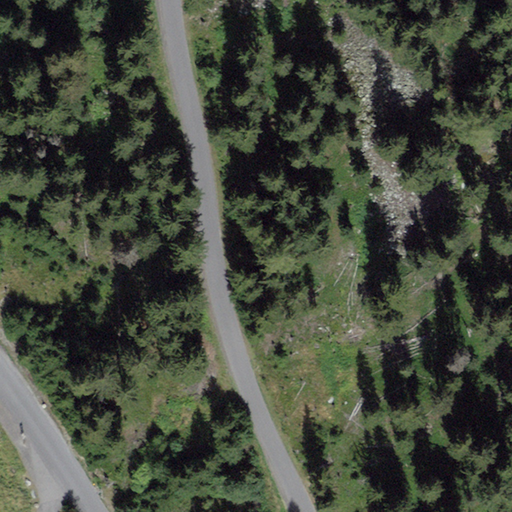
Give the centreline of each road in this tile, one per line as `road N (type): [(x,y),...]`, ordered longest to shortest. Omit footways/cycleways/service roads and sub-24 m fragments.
road 1 (unclassified): [(168,0),(239,372),(303,511)]
road 2 (tertiary): [(0,379),(90,511)]
